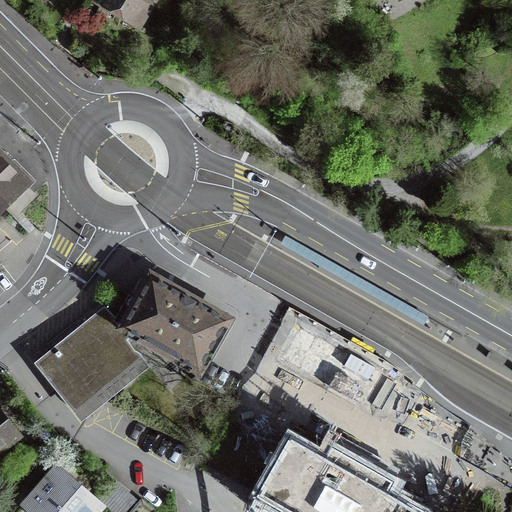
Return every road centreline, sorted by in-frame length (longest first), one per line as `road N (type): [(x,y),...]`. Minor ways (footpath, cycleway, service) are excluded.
road 1 (primary): [(175,173),(286,204),(511,336)]
road 2 (residential): [(0,348),(75,440),(176,479),(221,511)]
road 3 (residential): [(98,206),(55,282),(0,332)]
road 4 (primary): [(175,173),(171,141),(139,114),(110,114),(84,133)]
road 5 (primary): [(0,47),(84,133)]
